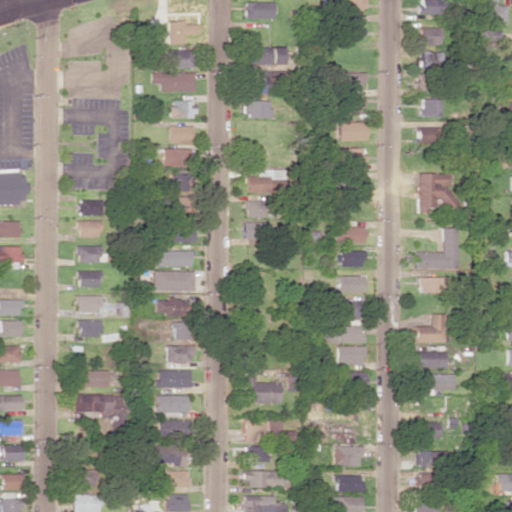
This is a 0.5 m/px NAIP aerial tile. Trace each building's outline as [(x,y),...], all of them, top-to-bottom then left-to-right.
[(361,14),(361,0),(327,0),(328,14),(361,14)] [(438,13),(438,0),(416,0),(416,13),(438,13)] [(241,18),(269,18),(269,1),(241,1),(241,18)] [(476,3),(476,22),(481,22),(481,39),(499,39),(499,24),(503,24),(503,3),(476,3)] [(164,43),(180,43),(180,34),(195,33),(195,23),(180,23),(180,20),(163,20),(164,43)] [(341,38),(359,39),(360,23),(341,23),(341,38)] [(417,43),(438,44),(438,25),(417,24),(417,43)] [(278,64),(279,47),(245,46),(245,63),(278,64)] [(163,67),(187,67),(188,49),(163,48),(163,67)] [(430,49),(416,50),(417,68),(431,68),(430,49)] [(248,92),(267,93),(268,71),(249,70),(248,92)] [(191,71),(147,71),(147,83),(156,83),(156,90),(191,90),(191,71)] [(361,72),(335,72),(335,89),(361,89),(361,72)] [(361,114),(361,97),(337,97),(337,113),(361,114)] [(438,98),(418,98),(417,116),(437,116),(438,98)] [(167,117),(191,117),(191,100),(167,99),(167,117)] [(267,100),(240,101),(240,117),(268,117),(267,100)] [(337,140),(364,139),(364,121),(336,121),(337,140)] [(189,125),(166,125),(166,142),(189,142),(189,125)] [(414,142),(439,143),(439,126),(415,125),(414,142)] [(263,146),(240,146),(240,162),(263,162),(263,146)] [(159,164),(187,165),(188,148),(160,147),(159,164)] [(363,147),(328,147),(328,164),(362,164),(363,147)] [(0,203),(7,204),(19,200),(19,193),(24,192),(24,183),(19,181),(21,176),(14,174),(14,169),(0,168),(0,203)] [(244,192),(279,193),(279,175),(260,175),(260,170),(255,169),(255,174),(244,174),(244,192)] [(448,172),(414,172),(414,209),(435,209),(435,207),(448,208),(448,172)] [(169,173),(169,190),(189,190),(189,173),(169,173)] [(362,175),(345,176),(345,184),(363,183),(362,175)] [(164,215),(185,215),(184,196),(164,196),(164,215)] [(77,215),(99,214),(98,198),(76,199),(77,215)] [(263,216),(263,200),(242,199),(242,216),(263,216)] [(97,219),(75,220),(75,236),(97,236),(97,219)] [(0,220),(0,235),(16,235),(16,220),(0,220)] [(241,238),(262,238),(262,221),(241,222),(241,238)] [(361,241),(361,226),(331,226),(331,241),(361,241)] [(454,227),(439,227),(439,251),(413,251),(413,267),(454,268),(454,227)] [(101,244),(75,245),(76,261),(101,261),(101,244)] [(511,248),(502,248),(501,266),(511,265),(511,248)] [(149,265),(188,265),(189,250),(149,249),(149,265)] [(360,249),(337,250),(337,266),(361,265),(360,249)] [(76,286),(97,286),(97,270),(76,269),(76,286)] [(191,290),(191,270),(150,270),(150,289),(191,290)] [(335,292),(362,291),(362,274),(335,275),(335,292)] [(432,277),(415,276),(415,291),(432,291),(432,277)] [(98,294),(76,295),(76,311),(98,311),(98,294)] [(153,314),(179,314),(179,297),(153,297),(153,314)] [(17,299),(0,298),(0,314),(17,314),(17,299)] [(356,317),(356,299),(334,299),(334,316),(356,317)] [(413,325),(412,341),(442,341),(443,313),(427,313),(427,325),(413,325)] [(361,342),(361,331),(357,331),(357,319),(336,318),(336,325),(319,325),(319,341),(361,342)] [(0,335),(16,335),(16,320),(0,319),(0,335)] [(98,319),(75,319),(75,336),(98,336),(98,319)] [(171,338),(181,338),(180,321),(170,322),(171,338)] [(502,339),(511,339),(511,323),(502,323),(502,339)] [(16,345),(0,344),(0,360),(16,361),(16,345)] [(188,362),(188,344),(164,344),(164,362),(188,362)] [(361,363),(361,345),(333,345),(333,363),(361,363)] [(503,364),(511,364),(511,348),(503,348),(503,364)] [(443,351),(413,350),(412,366),(443,367),(443,351)] [(16,368),(0,368),(0,385),(16,385),(16,368)] [(104,370),(71,369),(70,386),(104,386),(104,370)] [(188,387),(188,369),(154,369),(154,386),(188,387)] [(363,371),(342,370),(342,389),(363,389),(363,371)] [(495,389),(511,389),(511,372),(495,373),(495,389)] [(450,389),(451,373),(417,373),(417,388),(450,389)] [(252,381),(252,376),(243,376),(243,402),(277,402),(277,381),(252,381)] [(70,414),(108,413),(108,393),(70,394),(70,414)] [(18,394),(0,394),(0,409),(18,409),(18,394)] [(177,416),(177,412),(186,411),(185,394),(152,395),(153,412),(161,412),(162,416),(177,416)] [(0,433),(18,434),(18,419),(0,418),(0,433)] [(186,419),(155,419),(155,434),(186,435),(186,419)] [(241,440),(290,441),(291,430),(276,430),(277,419),(242,419),(241,440)] [(511,437),(511,420),(500,420),(500,437),(511,437)] [(416,421),(416,436),(436,436),(436,421),(416,421)] [(0,444),(0,459),(19,459),(19,444),(0,444)] [(183,463),(183,449),(171,449),(172,445),(147,444),(146,462),(183,463)] [(243,461),(264,462),(264,446),(243,445),(243,461)] [(359,446),(331,445),(330,465),(358,466),(359,446)] [(435,450),(414,450),(414,463),(435,463),(435,450)] [(91,468),(71,469),(71,484),(91,484),(91,468)] [(186,469),(163,470),(163,487),(186,486),(186,469)] [(281,470),(241,469),(241,486),(281,487),(281,470)] [(434,487),(435,473),(415,472),(414,487),(434,487)] [(494,490),(511,490),(511,472),(495,472),(494,490)] [(18,473),(0,473),(0,488),(18,488),(18,473)] [(357,474),(333,474),(333,490),(360,491),(361,481),(357,481),(357,474)] [(69,511),(94,511),(95,494),(70,492),(69,511)] [(185,510),(185,494),(164,493),(163,510),(185,510)] [(270,495),(241,495),(240,511),(282,511),(283,503),(270,502),(270,495)] [(359,511),(359,495),(333,496),(333,511),(359,511)] [(411,511),(436,511),(436,496),(411,496),(411,511)] [(0,497),(0,511),(17,511),(18,498),(0,497)] [(511,511),(511,500),(503,501),(503,511),(511,511)]
